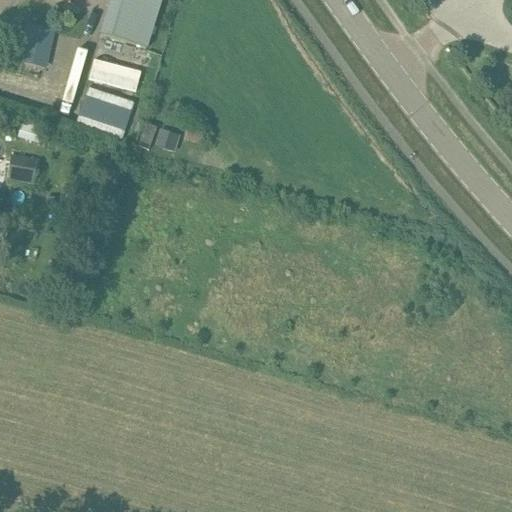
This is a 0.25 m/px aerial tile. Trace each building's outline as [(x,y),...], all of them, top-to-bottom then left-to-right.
[(160,0),(110,0),(100,36),(145,50),(160,0)] [(25,25),(17,63),(40,68),(48,30),(25,25)] [(80,49),(75,70),(85,72),(89,51),(80,49)] [(92,64),(88,75),(138,89),(141,78),(92,64)] [(77,115),(123,130),(132,102),(86,87),(77,115)] [(159,130),(154,147),(167,151),(172,134),(159,130)] [(37,161),(10,156),(5,181),(32,186),(37,161)]
